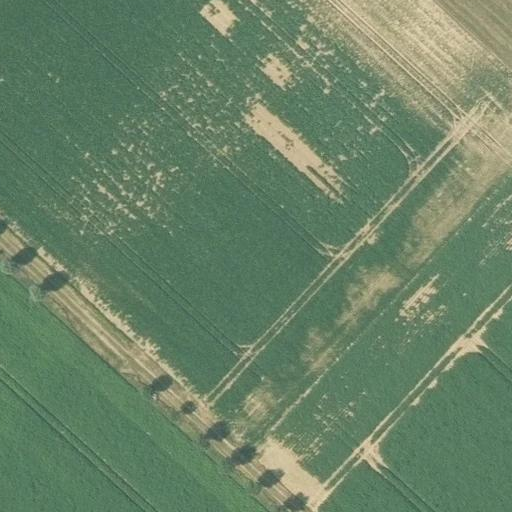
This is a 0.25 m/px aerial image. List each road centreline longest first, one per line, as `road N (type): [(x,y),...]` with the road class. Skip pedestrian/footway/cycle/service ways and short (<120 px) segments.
road 1 (track): [(0,241),(108,340),(0,495)]
road 2 (track): [(293,511),(108,340)]
